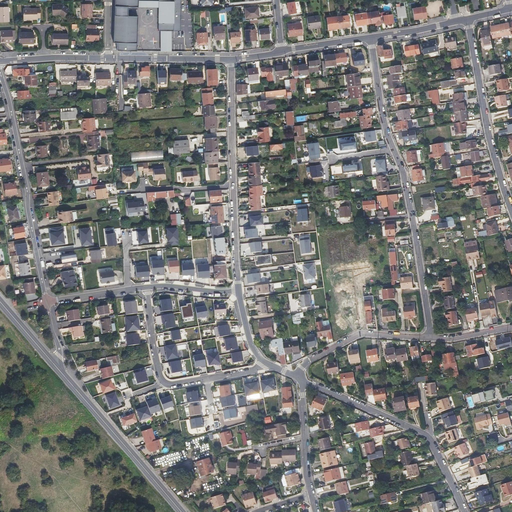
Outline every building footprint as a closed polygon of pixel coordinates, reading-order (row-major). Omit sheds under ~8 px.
[(139,0),(138,0),(114,0),(113,42),(117,42),(117,50),(136,50),(137,15),(127,15),(128,7),(138,7),(139,0)] [(181,31),(181,0),(158,0),(158,1),(158,7),(158,30),(161,30),(160,51),(172,51),(172,31),(181,31)] [(294,1),(287,2),(288,14),(296,12),(294,1)] [(406,15),(405,11),(404,6),(400,7),(399,5),(400,5),(400,2),(395,3),(397,16),(406,15)] [(52,15),(56,15),(59,14),(64,17),(69,10),(62,5),(52,6),(52,15)] [(0,22),(9,22),(8,7),(0,7),(0,22)] [(247,8),(248,13),(248,17),(260,16),(259,7),(247,8)] [(95,8),(84,8),(84,22),(94,22),(95,8)] [(37,20),(36,19),(36,18),(40,18),(40,10),(36,9),(23,9),(23,19),(32,19),(32,20),(37,20)] [(381,25),(378,11),(369,13),(371,24),(375,23),(376,23),(377,26),(381,25)] [(366,13),(361,14),(355,15),(357,26),(368,24),(366,13)] [(383,17),(384,20),(384,24),(393,23),(392,15),(383,17)] [(308,28),(311,28),(314,27),(314,26),(320,25),(319,16),(307,17),(308,28)] [(337,18),(338,28),(349,27),(348,16),(337,18)] [(328,30),(338,28),(337,18),(337,17),(327,19),(328,30)] [(300,23),(294,24),(288,25),(290,36),(302,35),(300,23)] [(499,25),(502,36),(510,34),(508,23),(499,25)] [(97,25),(86,25),(86,41),(93,41),(93,40),(99,40),(99,30),(97,30),(97,25)] [(493,38),(502,36),(499,25),(490,27),(493,38)] [(214,39),(217,38),(220,38),(219,37),(224,36),(223,26),(213,27),(214,39)] [(260,39),(265,39),(270,38),(269,28),(259,30),(260,39)] [(245,30),(246,36),(246,41),(256,40),(255,29),(245,30)] [(488,29),(484,30),(480,31),(483,46),(491,44),(488,29)] [(1,42),(4,41),(8,41),(8,43),(12,42),(12,30),(1,31),(1,35),(0,35),(1,42)] [(240,41),(240,38),(239,36),(241,36),(240,31),(230,33),(231,42),(240,41)] [(19,33),(19,38),(19,44),(34,43),(34,32),(19,33)] [(197,33),(197,37),(198,42),(207,41),(207,32),(202,32),(197,33)] [(52,34),(52,39),(52,44),(68,44),(68,34),(52,34)] [(446,48),(451,47),(457,46),(455,37),(444,39),(446,48)] [(438,51),(437,46),(436,40),(430,42),(430,43),(422,45),(424,54),(438,51)] [(419,45),(412,47),(405,48),(407,55),(420,53),(419,45)] [(384,60),(388,59),(392,58),(391,51),(383,52),(383,47),(377,48),(378,58),(380,58),(384,57),(384,60)] [(345,53),(335,54),(336,62),(346,61),(345,53)] [(336,62),(335,54),(324,56),(325,61),(321,61),(323,78),(327,78),(326,66),(336,65),(336,62)] [(364,55),(353,56),(354,66),(365,65),(364,55)] [(319,65),(319,62),(319,60),(315,60),(315,58),(311,58),(312,61),(308,61),(309,66),(308,66),(308,71),(316,71),(316,69),(318,68),(318,65),(319,65)] [(451,61),(452,65),(453,69),(463,67),(461,58),(451,61)] [(505,72),(503,63),(488,66),(489,71),(488,71),(489,76),(505,72)] [(297,66),(299,76),(307,74),(306,64),(297,66)] [(142,72),(141,72),(140,72),(140,76),(149,76),(149,66),(145,66),(145,68),(142,68),(142,72)] [(277,74),(287,73),(286,66),(281,66),(275,66),(276,74),(274,74),(275,80),(275,84),(280,84),(280,82),(278,82),(277,74)] [(391,75),(398,74),(401,73),(400,66),(390,68),(391,75)] [(267,81),(270,81),(272,80),(271,68),(265,69),(264,67),(260,68),(261,77),(267,76),(267,81)] [(61,81),(77,81),(77,75),(76,69),(73,70),(61,71),(61,81)] [(184,74),(183,73),(181,73),(181,70),(171,69),(170,80),(184,80),(184,74)] [(249,83),(254,82),(258,82),(256,69),(247,70),(249,83)] [(166,70),(157,70),(157,84),(166,84),(166,70)] [(218,70),(213,70),(208,71),(208,79),(208,81),(219,81),(218,70)] [(458,79),(465,78),(464,70),(455,71),(456,79),(458,79)] [(137,84),(137,83),(137,71),(127,72),(127,76),(127,81),(124,81),(123,88),(127,88),(127,84),(137,84)] [(111,84),(111,79),(110,73),(104,73),(104,74),(95,74),(96,85),(111,84)] [(185,78),(187,78),(188,78),(188,84),(203,84),(203,73),(185,73),(185,78)] [(348,87),(360,85),(358,73),(346,75),(348,87)] [(399,80),(398,74),(391,75),(386,76),(387,82),(396,81),(399,80)] [(29,75),(24,75),(25,85),(36,85),(35,75),(29,75)] [(77,75),(77,81),(77,85),(90,85),(89,77),(86,77),(85,75),(77,75)] [(508,90),(506,78),(496,81),(497,86),(498,86),(498,88),(499,92),(508,90)] [(442,90),(446,89),(451,88),(451,86),(456,85),(456,80),(441,82),(442,90)] [(397,89),(396,81),(387,82),(388,90),(390,90),(397,89)] [(247,85),(242,85),(237,85),(237,91),(241,91),(241,95),(247,94),(247,85)] [(362,98),(360,85),(348,87),(347,87),(348,91),(350,91),(351,99),(362,98)] [(405,88),(397,89),(390,90),(391,92),(394,92),(395,97),(406,95),(405,88)] [(203,105),(213,105),(212,89),(202,90),(203,105)] [(284,95),(284,98),(287,98),(291,97),(290,90),(290,89),(265,92),(266,97),(284,95)] [(429,99),(430,99),(432,99),(433,106),(439,105),(437,90),(428,92),(429,99)] [(32,94),(30,94),(28,94),(28,91),(18,91),(18,99),(32,98),(32,94)] [(150,93),(140,94),(139,94),(139,99),(140,99),(141,107),(151,107),(150,93)] [(507,106),(505,94),(494,97),(495,101),(496,101),(496,103),(497,108),(507,106)] [(407,103),(406,95),(395,97),(397,104),(407,103)] [(94,113),(100,113),(106,112),(106,106),(105,106),(104,98),(93,99),(94,113)] [(274,99),(261,101),(261,109),(275,108),(274,99)] [(465,111),(464,100),(456,102),(453,102),(455,113),(465,111)] [(328,102),(329,107),(330,112),(338,111),(337,101),(328,102)] [(204,117),(215,116),(214,105),(213,105),(203,105),(202,106),(203,117),(204,117)] [(77,107),(75,107),(72,107),(72,111),(60,112),(61,120),(77,119),(77,107)] [(23,111),(24,117),(24,123),(35,122),(34,110),(23,111)] [(399,122),(406,121),(410,120),(408,110),(398,112),(399,122)] [(456,123),(465,122),(468,122),(466,111),(465,111),(455,113),(456,123)] [(369,115),(361,116),(359,116),(360,128),(371,127),(369,115)] [(216,116),(215,116),(204,117),(205,129),(210,129),(211,133),(217,133),(216,116)] [(82,133),(87,132),(95,132),(94,117),(83,118),(83,124),(81,124),(82,133)] [(40,127),(40,130),(40,133),(50,132),(50,126),(51,126),(51,121),(38,122),(39,127),(40,127)] [(408,129),(406,121),(399,122),(397,122),(397,123),(396,125),(396,126),(397,128),(397,131),(408,129)] [(466,126),(465,122),(456,123),(454,124),(456,135),(466,134),(465,129),(464,126),(466,126)] [(511,124),(508,125),(508,130),(498,132),(499,136),(511,133),(511,124)] [(294,137),(295,140),(295,142),(306,140),(305,136),(302,136),(301,126),(294,127),(294,133),(297,132),(298,137),(294,137)] [(258,134),(259,134),(259,136),(260,142),(270,141),(268,127),(257,128),(258,134)] [(375,130),(364,131),(365,141),(377,140),(375,130)] [(95,132),(87,132),(87,138),(89,138),(89,143),(88,143),(89,151),(100,149),(98,131),(95,132)] [(416,131),(403,133),(404,142),(417,140),(416,131)] [(203,139),(204,151),(217,149),(217,144),(217,138),(203,139)] [(173,153),(189,152),(189,140),(173,141),(173,153)] [(319,142),(308,143),(309,159),(320,158),(319,142)] [(355,142),(340,143),(341,150),(356,148),(355,142)] [(275,151),(275,150),(274,150),(282,149),(281,146),(284,146),(284,143),(270,145),(270,152),(275,151)] [(429,156),(429,160),(446,157),(445,152),(444,149),(445,148),(445,147),(444,143),(433,145),(434,155),(429,156)] [(37,147),(37,153),(38,159),(48,158),(46,146),(37,147)] [(217,149),(204,151),(205,164),(208,163),(217,162),(218,162),(218,158),(217,151),(217,149)] [(163,150),(131,151),(131,161),(163,160),(163,150)] [(407,153),(408,158),(409,164),(423,161),(421,150),(407,153)] [(471,152),(472,157),(473,162),(480,161),(478,151),(471,152)] [(98,162),(97,162),(98,168),(109,166),(108,154),(98,155),(98,162)] [(0,171),(6,170),(6,171),(6,172),(11,172),(9,159),(0,159),(0,171)] [(385,159),(375,161),(377,173),(387,172),(385,159)] [(217,162),(208,163),(210,180),(219,179),(219,175),(219,171),(218,171),(218,167),(217,162)] [(260,176),(261,176),(260,162),(249,163),(250,177),(260,176)] [(147,163),(142,163),(142,171),(142,173),(147,173),(152,172),(153,180),(164,179),(163,169),(153,170),(152,169),(147,170),(147,163)] [(363,163),(343,166),(344,173),(363,171),(363,163)] [(321,165),(310,166),(311,177),(322,176),(321,165)] [(472,176),(471,169),(473,169),(472,165),(460,167),(462,178),(463,178),(472,176)] [(87,169),(87,168),(77,170),(79,180),(91,178),(90,169),(87,169)] [(421,170),(417,171),(412,171),(414,182),(423,180),(421,170)] [(196,171),(181,172),(182,182),(189,181),(189,182),(193,182),(193,181),(197,181),(196,171)] [(36,174),(37,180),(38,187),(48,185),(47,172),(36,174)] [(134,172),(121,173),(122,182),(126,182),(126,183),(130,182),(130,181),(134,181),(134,172)] [(492,173),(472,176),(474,187),(478,186),(477,182),(489,180),(489,179),(492,178),(492,173)] [(249,182),(249,187),(262,185),(261,180),(260,176),(250,177),(249,177),(250,182),(249,182)] [(377,191),(383,191),(389,190),(388,186),(387,186),(386,182),(385,176),(376,177),(377,191)] [(6,195),(11,194),(16,193),(15,183),(4,185),(6,195)] [(104,185),(95,186),(97,200),(108,198),(107,196),(108,196),(107,191),(107,192),(107,189),(104,189),(104,185)] [(263,196),(262,185),(249,187),(250,193),(250,197),(260,196),(263,196)] [(487,189),(487,185),(478,186),(474,187),(473,187),(474,197),(487,195),(486,191),(485,191),(485,189),(487,189)] [(338,186),(333,187),(327,187),(329,198),(339,197),(339,193),(338,186)] [(209,191),(210,197),(210,202),(221,201),(220,190),(209,191)] [(59,207),(57,191),(47,193),(49,208),(59,207)] [(173,194),(173,191),(146,193),(147,202),(151,201),(151,199),(166,197),(167,198),(179,196),(179,194),(173,194)] [(484,209),(488,208),(497,206),(496,200),(494,194),(482,197),(484,209)] [(377,196),(378,199),(378,201),(383,200),(384,207),(388,206),(386,195),(377,196)] [(250,197),(249,197),(249,202),(250,202),(251,210),(261,209),(260,196),(250,197)] [(433,201),(433,198),(431,199),(431,197),(421,199),(422,207),(425,206),(426,210),(435,209),(434,206),(436,205),(436,201),(433,201)] [(143,200),(127,201),(128,212),(144,210),(143,200)] [(362,202),(363,206),(363,210),(371,209),(371,210),(375,209),(374,201),(362,202)] [(211,207),(212,215),(212,223),(224,222),(223,206),(211,207)] [(497,206),(488,208),(490,217),(500,214),(498,206),(497,206)] [(8,208),(9,214),(10,220),(19,219),(17,207),(8,208)] [(350,208),(345,209),(340,210),(340,212),(341,219),(351,218),(350,208)] [(308,209),(298,210),(299,222),(309,221),(308,209)] [(72,213),(58,215),(58,219),(59,219),(60,225),(73,223),(72,213)] [(184,224),(182,213),(170,215),(171,225),(184,224)] [(262,216),(249,218),(250,227),(263,226),(262,216)] [(446,220),(444,220),(441,221),(442,224),(438,225),(439,229),(451,227),(449,218),(446,218),(446,220)] [(498,234),(496,228),(494,223),(486,225),(489,236),(498,234)] [(386,225),(386,231),(387,236),(395,235),(394,224),(386,225)] [(13,228),(14,233),(15,238),(25,236),(23,226),(13,228)] [(63,226),(50,228),(52,245),(65,244),(63,226)] [(221,226),(210,227),(211,236),(222,236),(221,226)] [(81,245),(92,244),(90,228),(79,229),(81,245)] [(258,229),(245,230),(246,239),(258,238),(258,229)] [(147,230),(136,231),(138,243),(149,241),(147,230)] [(211,254),(225,255),(225,237),(211,237),(211,254)] [(310,240),(301,241),(303,254),(312,253),(310,240)] [(262,242),(251,243),(252,253),(262,252),(262,242)] [(478,246),(466,249),(468,261),(473,260),(472,258),(476,257),(480,257),(478,246)] [(101,249),(89,250),(91,263),(101,262),(101,259),(103,258),(101,249)] [(272,255),(256,257),(257,266),(273,264),(272,255)] [(163,259),(150,260),(152,275),(165,274),(163,259)] [(178,260),(168,260),(169,272),(179,271),(178,260)] [(31,274),(29,262),(20,263),(22,276),(31,274)] [(193,263),(182,264),(183,275),(194,274),(193,263)] [(208,264),(197,265),(198,278),(209,277),(208,264)] [(214,265),(215,271),(215,278),(226,277),(225,264),(214,265)] [(314,264),(304,265),(306,280),(316,279),(314,264)] [(149,265),(135,266),(136,277),(150,276),(149,265)] [(73,270),(61,272),(62,278),(63,278),(64,287),(77,286),(75,276),(74,276),(73,270)] [(113,271),(100,273),(102,284),(116,282),(113,271)] [(258,274),(247,276),(248,285),(259,283),(258,274)] [(412,277),(400,278),(401,282),(401,283),(401,284),(401,289),(413,288),(412,277)] [(450,277),(445,278),(440,279),(441,285),(443,284),(445,292),(453,291),(450,277)] [(36,293),(34,278),(25,279),(26,283),(24,283),(25,294),(36,293)] [(257,294),(271,294),(270,285),(257,285),(257,294)] [(498,302),(504,301),(510,300),(510,301),(511,300),(511,286),(495,290),(498,302)] [(394,288),(383,290),(384,300),(395,299),(394,288)] [(311,306),(309,294),(300,296),(302,308),(307,307),(311,306)] [(445,305),(446,307),(446,309),(455,308),(453,296),(446,297),(447,301),(447,305),(445,305)] [(268,314),(266,298),(258,299),(259,303),(257,304),(257,309),(258,309),(259,315),(268,314)] [(171,299),(160,300),(162,312),(173,310),(171,299)] [(366,313),(368,324),(373,324),(371,308),(375,308),(374,301),(364,302),(366,313)] [(490,303),(480,305),(482,318),(486,317),(486,315),(487,315),(492,314),(492,317),(497,316),(494,301),(489,301),(490,303)] [(187,307),(182,308),(183,318),(193,317),(191,304),(187,304),(187,307)] [(225,304),(214,306),(215,316),(226,314),(225,304)] [(206,305),(195,308),(197,318),(208,316),(206,305)] [(108,306),(97,308),(98,316),(100,316),(101,320),(108,319),(107,315),(109,315),(108,306)] [(475,319),(479,318),(477,308),(466,310),(468,321),(472,321),(472,319),(475,319)] [(396,320),(395,311),(388,312),(388,309),(383,309),(383,312),(383,322),(396,320)] [(67,311),(69,322),(79,320),(78,310),(67,311)] [(447,318),(448,317),(450,326),(458,324),(456,311),(446,312),(447,318)] [(173,313),(162,315),(165,330),(176,328),(173,313)] [(302,323),(300,313),(293,314),(294,324),(302,323)] [(138,315),(125,317),(126,332),(139,330),(138,315)] [(101,320),(100,320),(100,324),(101,324),(103,334),(112,333),(110,319),(108,319),(101,320)] [(260,324),(261,331),(262,338),(274,337),(271,322),(260,324)] [(229,324),(217,326),(220,338),(231,335),(229,324)] [(330,325),(316,328),(318,337),(325,336),(328,335),(328,337),(332,336),(330,325)] [(81,326),(69,328),(70,332),(73,332),(74,338),(83,337),(81,326)] [(179,329),(171,331),(172,341),(181,340),(179,329)] [(138,333),(126,335),(128,346),(140,344),(138,333)] [(511,340),(511,336),(496,340),(498,351),(511,348),(511,340)] [(236,337),(224,339),(226,352),(239,350),(236,337)] [(307,338),(309,347),(316,345),(316,343),(317,343),(316,337),(315,337),(307,338)] [(283,338),(272,340),(273,347),(278,346),(281,364),(283,365),(287,365),(285,355),(284,343),(283,338)] [(298,341),(284,343),(285,355),(293,353),(293,352),(300,351),(298,341)] [(176,345),(165,347),(167,361),(178,359),(176,345)] [(469,357),(485,353),(484,348),(478,349),(476,345),(467,347),(469,357)] [(411,348),(412,356),(419,355),(417,346),(411,348)] [(396,358),(395,350),(394,348),(385,350),(387,360),(396,358)] [(405,348),(395,350),(396,358),(397,361),(408,359),(405,348)] [(368,363),(379,360),(377,349),(366,351),(368,363)] [(350,360),(360,358),(358,350),(349,352),(350,360)] [(218,352),(208,354),(209,365),(220,364),(218,352)] [(242,352),(231,353),(232,364),(244,362),(242,352)] [(447,365),(447,364),(455,363),(453,353),(443,355),(445,366),(447,365)] [(203,354),(193,356),(195,368),(206,366),(203,354)] [(490,357),(477,358),(478,369),(491,368),(490,357)] [(98,370),(97,366),(96,361),(85,363),(87,373),(98,370)] [(180,361),(170,363),(172,374),(182,372),(180,361)] [(339,372),(336,362),(325,364),(327,374),(339,372)] [(111,367),(100,369),(102,379),(113,376),(111,367)] [(146,370),(134,373),(137,384),(148,381),(146,370)] [(347,387),(346,386),(356,384),(354,375),(340,378),(342,388),(347,387)] [(275,379),(262,381),(263,393),(277,391),(275,379)] [(258,382),(245,384),(247,397),(260,395),(258,382)] [(435,382),(425,384),(426,388),(427,392),(427,396),(437,395),(435,382)] [(230,385),(220,386),(222,397),(231,396),(230,385)] [(497,387),(470,394),(473,405),(500,398),(497,387)] [(285,409),(288,409),(291,408),(291,407),(294,407),(291,388),(283,389),(285,409)] [(375,401),(386,399),(384,388),(373,390),(375,401)] [(198,391),(186,393),(188,404),(200,402),(198,391)] [(115,393),(105,396),(109,410),(119,406),(115,393)] [(170,396),(160,399),(163,410),(173,406),(170,396)] [(220,398),(222,408),(235,406),(234,396),(220,398)] [(416,407),(420,406),(418,397),(414,398),(414,396),(408,397),(411,410),(416,409),(416,407)] [(314,408),(313,411),(317,413),(319,409),(322,411),(326,402),(316,397),(312,406),(314,408)] [(396,411),(406,410),(404,398),(394,400),(396,411)] [(437,401),(440,412),(451,408),(447,398),(437,401)] [(157,400),(147,403),(151,414),(160,411),(157,400)] [(200,405),(189,408),(191,417),(202,415),(200,405)] [(246,406),(247,416),(259,414),(258,405),(246,406)] [(147,407),(135,410),(139,421),(150,417),(147,407)] [(236,408),(224,411),(226,420),(238,418),(236,408)] [(452,411),(441,415),(443,419),(444,419),(445,423),(447,428),(458,424),(461,423),(459,415),(455,417),(455,415),(454,415),(452,411)] [(511,425),(508,413),(497,416),(500,425),(506,423),(507,426),(511,425)] [(134,414),(120,419),(123,427),(137,422),(134,414)] [(492,424),(490,415),(474,419),(477,430),(482,429),(481,427),(483,427),(492,424)] [(329,417),(324,418),(320,419),(321,424),(321,427),(319,427),(320,432),(331,429),(329,417)] [(202,418),(190,420),(192,430),(203,428),(202,418)] [(369,421),(355,424),(357,432),(371,429),(369,421)] [(285,423),(265,427),(266,431),(269,433),(276,432),(278,440),(287,438),(286,435),(287,435),(285,427),(285,423)] [(371,429),(373,438),(385,435),(383,426),(371,429)] [(142,432),(146,444),(156,441),(152,429),(142,432)] [(455,429),(445,432),(446,436),(447,436),(449,443),(458,440),(455,429)] [(231,431),(220,434),(224,446),(233,443),(232,439),(231,436),(232,436),(231,431)] [(242,447),(248,445),(245,432),(239,434),(242,447)] [(349,434),(341,436),(343,442),(350,441),(349,434)] [(319,440),(322,451),(332,448),(330,438),(319,440)] [(407,441),(406,438),(397,441),(399,450),(410,447),(409,444),(408,445),(407,441)] [(161,449),(159,440),(156,441),(146,444),(147,448),(149,448),(150,449),(151,453),(161,449)] [(374,448),(372,442),(365,444),(369,461),(369,460),(384,457),(382,451),(375,452),(374,448)] [(455,455),(457,459),(466,455),(461,444),(451,449),(453,453),(454,452),(455,455)] [(282,453),(283,462),(297,461),(296,450),(282,451),(282,453)] [(332,451),(322,453),(324,461),(323,462),(324,468),(336,465),(332,451)] [(406,466),(413,464),(410,451),(400,453),(403,467),(406,466)] [(283,464),(283,462),(282,453),(270,453),(271,464),(283,464)] [(469,468),(472,479),(481,476),(478,465),(483,463),(481,456),(470,460),(472,467),(469,468)] [(461,460),(463,468),(471,467),(470,458),(461,460)] [(197,463),(200,470),(202,476),(214,473),(209,459),(197,463)] [(233,463),(228,463),(227,474),(236,475),(237,470),(240,470),(241,462),(237,462),(237,463),(233,463)] [(258,465),(254,464),(249,464),(248,474),(257,475),(257,471),(261,471),(261,469),(261,463),(258,463),(258,465)] [(417,463),(413,464),(406,466),(409,477),(420,475),(417,463)] [(324,471),(327,482),(341,478),(339,468),(324,471)] [(297,473),(285,476),(289,487),(301,483),(300,480),(299,480),(298,476),(299,476),(297,473)] [(338,496),(343,495),(349,493),(346,482),(335,484),(338,496)] [(502,491),(504,490),(506,497),(511,494),(511,484),(511,482),(500,486),(502,491)] [(277,498),(274,487),(266,489),(267,492),(263,493),(266,503),(271,501),(271,500),(273,499),(277,498)] [(480,505),(492,500),(490,495),(489,496),(486,490),(475,494),(477,498),(478,497),(480,505)] [(242,495),(246,508),(250,507),(249,506),(253,505),(253,506),(257,504),(253,492),(242,495)] [(379,500),(383,499),(384,504),(396,500),(394,492),(378,496),(379,500)] [(435,502),(433,492),(419,495),(422,506),(432,503),(435,502)] [(224,498),(223,494),(210,498),(214,509),(226,505),(225,501),(224,502),(223,498),(224,498)] [(334,503),(336,511),(347,511),(345,500),(334,503)] [(442,505),(441,500),(435,502),(432,503),(434,511),(445,511),(446,511),(444,507),(443,507),(442,505)]
